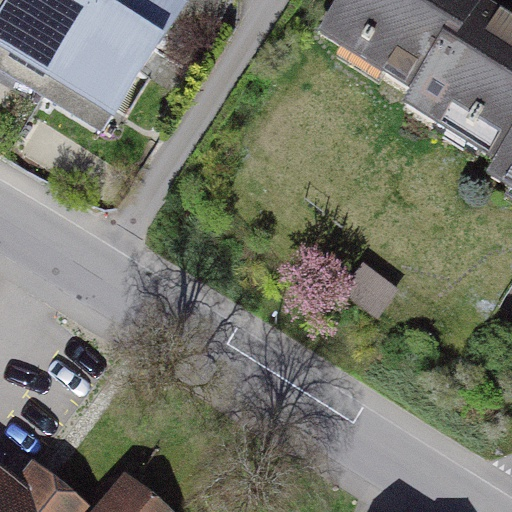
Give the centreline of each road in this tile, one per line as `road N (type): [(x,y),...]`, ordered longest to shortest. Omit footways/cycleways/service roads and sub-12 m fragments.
road 1 (residential): [(494,511),(0,212)]
road 2 (unknown): [(99,268),(0,355)]
